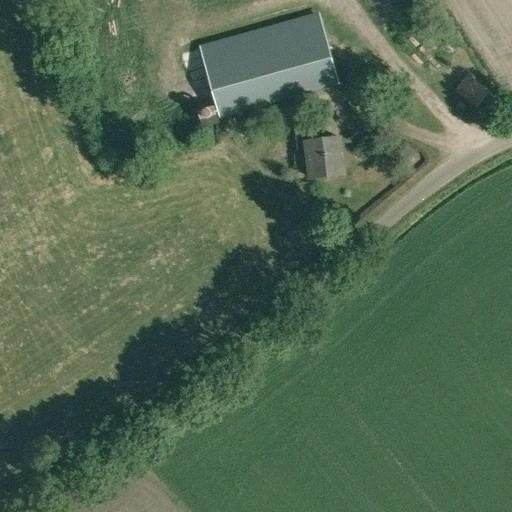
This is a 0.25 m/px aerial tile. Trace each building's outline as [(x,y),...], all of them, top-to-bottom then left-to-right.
[(407,0),(389,0),(384,4),(391,14),(408,1),(407,0)] [(221,117),(337,86),(319,16),(202,48),(221,117)] [(283,120),(279,105),(252,113),(256,127),(283,120)] [(309,106),(284,110),(286,120),(311,115),(309,106)] [(312,180),(344,175),(340,138),(325,140),(323,124),(296,129),(298,150),(307,149),(312,180)]
